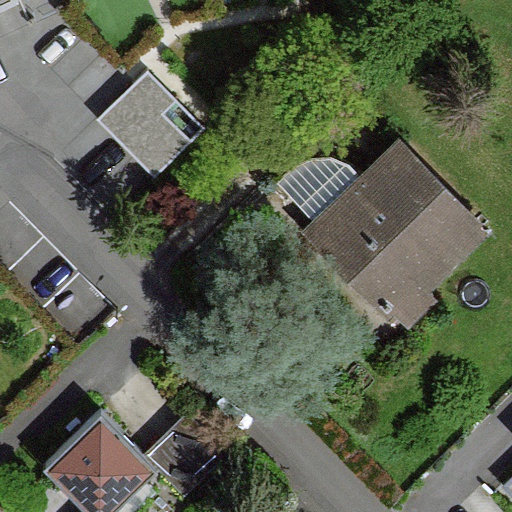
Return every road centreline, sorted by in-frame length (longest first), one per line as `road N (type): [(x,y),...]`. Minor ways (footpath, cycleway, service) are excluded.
road 1 (residential): [(0,143),(365,511)]
road 2 (unknown): [(15,158),(147,59),(241,7)]
road 3 (unknown): [(161,305),(257,236),(314,178),(365,172)]
